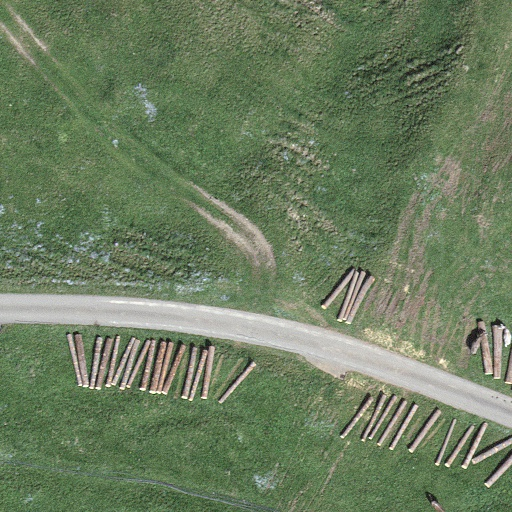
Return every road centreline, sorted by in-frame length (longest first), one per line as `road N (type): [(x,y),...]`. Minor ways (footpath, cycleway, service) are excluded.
road 1 (unclassified): [(0,307),(170,314),(257,328),(401,367),(511,412)]
road 2 (track): [(0,11),(100,123),(250,237),(264,266),(257,328)]
